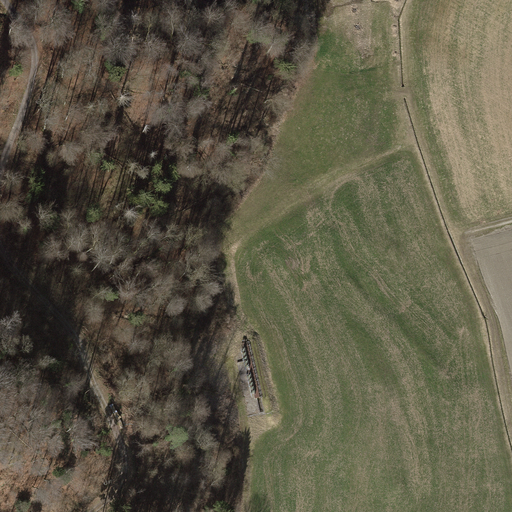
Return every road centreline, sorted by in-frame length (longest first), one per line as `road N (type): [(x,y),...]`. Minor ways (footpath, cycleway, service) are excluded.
road 1 (track): [(0,248),(76,337),(128,459),(120,491),(94,511)]
road 2 (track): [(5,0),(37,56),(0,172)]
road 3 (track): [(511,407),(463,234)]
